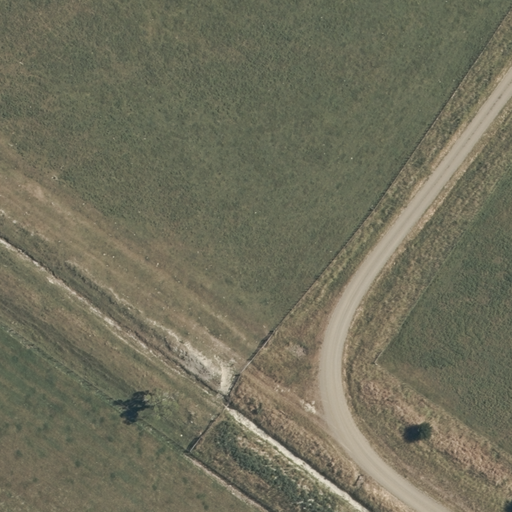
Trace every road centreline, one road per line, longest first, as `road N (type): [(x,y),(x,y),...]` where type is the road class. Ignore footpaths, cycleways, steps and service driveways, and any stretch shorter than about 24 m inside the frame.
road 1 (track): [(341,327),(511,80)]
road 2 (unclassified): [(442,511),(357,449),(335,414),(331,368),(341,327)]
